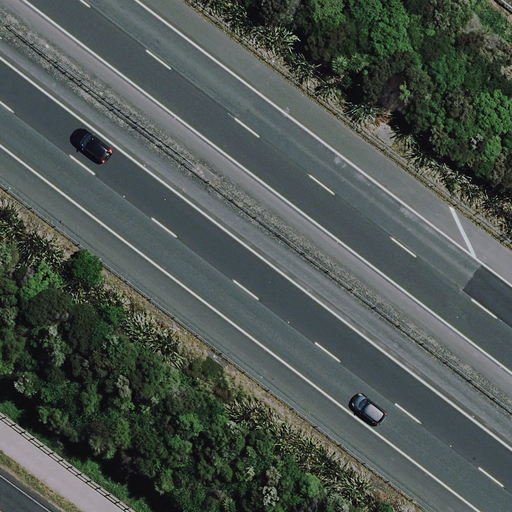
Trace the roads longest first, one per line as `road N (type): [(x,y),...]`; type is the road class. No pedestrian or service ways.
road 1 (motorway): [(504,511),(0,118)]
road 2 (motorway): [(66,0),(511,345)]
